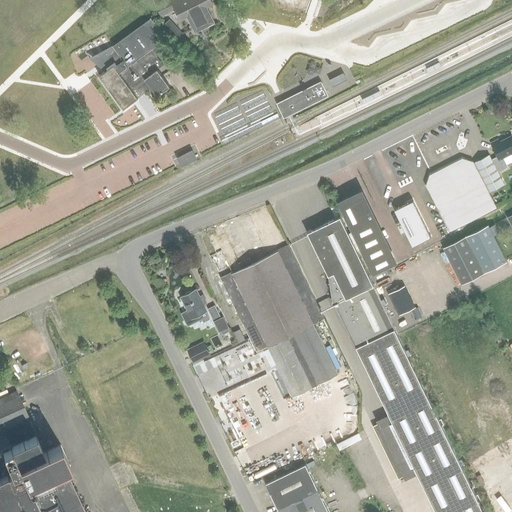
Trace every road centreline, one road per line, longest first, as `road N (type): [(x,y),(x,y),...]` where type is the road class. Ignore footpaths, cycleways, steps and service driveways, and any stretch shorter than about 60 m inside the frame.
road 1 (tertiary): [(413,0),(319,45),(273,41),(214,96),(68,166),(0,138)]
road 2 (unclassified): [(126,262),(140,243),(331,167),(511,77)]
road 3 (unknown): [(275,189),(392,487)]
road 4 (unclassified): [(250,511),(126,262)]
road 5 (unclassified): [(0,311),(99,264),(126,262)]
